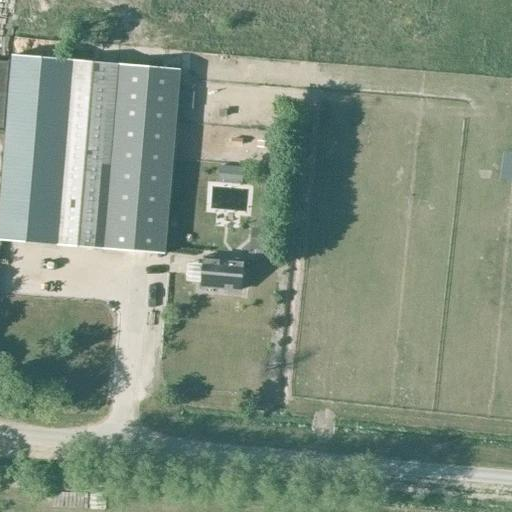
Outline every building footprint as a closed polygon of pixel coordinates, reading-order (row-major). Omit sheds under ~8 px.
[(184,70),(99,63),(100,52),(74,49),(72,61),(16,56),(0,237),(0,238),(167,254),(184,70)] [(0,127),(6,128),(11,62),(0,61),(0,127)] [(234,209),(235,195),(201,191),(199,204),(234,209)] [(259,229),(257,249),(273,250),(275,230),(259,229)] [(202,288),(242,291),(245,258),(205,255),(202,288)] [(50,511),(89,511),(90,490),(51,489),(50,511)]
